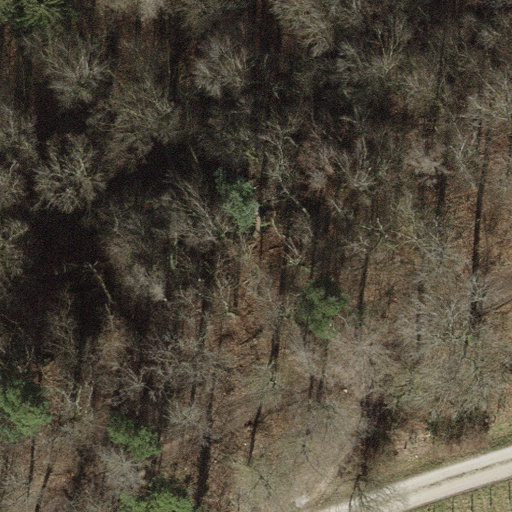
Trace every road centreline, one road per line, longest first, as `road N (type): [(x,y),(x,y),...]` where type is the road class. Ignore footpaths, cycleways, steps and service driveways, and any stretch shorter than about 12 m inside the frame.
road 1 (track): [(0,511),(511,253)]
road 2 (track): [(511,451),(334,511)]
